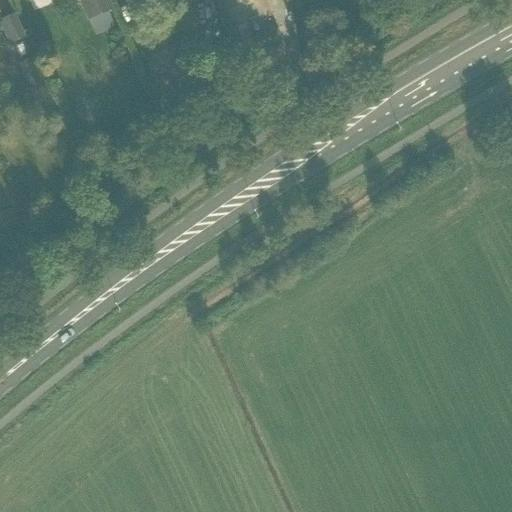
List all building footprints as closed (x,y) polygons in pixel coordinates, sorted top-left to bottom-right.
[(80,0),(88,21),(115,10),(110,0),(80,0)] [(0,21),(10,43),(24,37),(14,15),(0,21)] [(239,46),(248,67),(249,71),(286,55),(276,31),(239,46)] [(207,64),(229,72),(235,53),(214,45),(213,48),(203,47),(200,56),(208,62),(207,64)] [(18,64),(28,88),(45,81),(34,57),(18,64)] [(0,225),(13,221),(10,211),(0,213),(0,225)]
